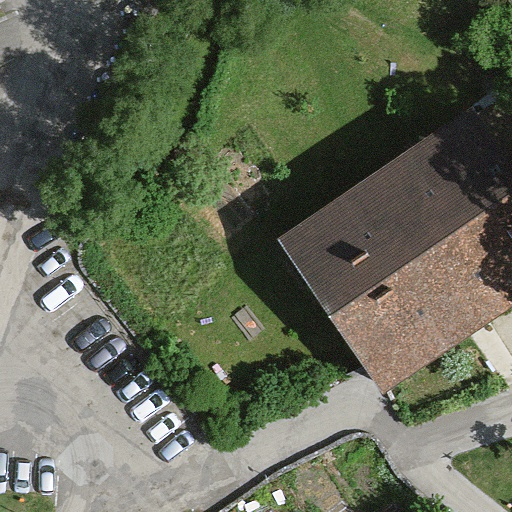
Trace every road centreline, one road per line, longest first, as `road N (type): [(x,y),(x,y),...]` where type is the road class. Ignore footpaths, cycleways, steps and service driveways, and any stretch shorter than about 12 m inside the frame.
road 1 (residential): [(406,458),(368,409),(119,492),(97,511)]
road 2 (residential): [(0,254),(105,0)]
